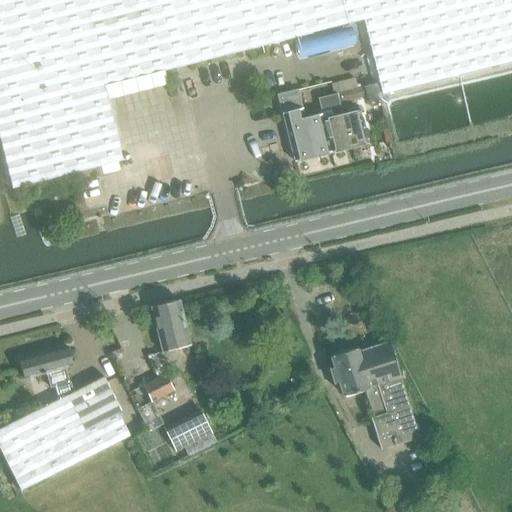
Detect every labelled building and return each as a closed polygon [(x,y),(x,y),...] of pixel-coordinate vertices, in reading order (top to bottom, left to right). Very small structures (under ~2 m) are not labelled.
[(0,0),(0,146),(11,188),(63,175),(123,161),(104,86),(179,68),(241,52),(345,26),(338,0),(0,0)] [(511,0),(338,0),(345,26),(363,22),(381,93),(511,61),(511,0)] [(375,85),(364,87),(368,102),(379,100),(375,85)] [(363,88),(347,92),(349,101),(366,97),(363,88)] [(293,162),(330,153),(321,115),(299,120),(296,111),(301,109),(296,91),(277,96),(293,162)] [(317,99),(321,115),(330,153),(349,148),(341,115),(342,115),(339,104),(349,101),(347,92),(317,99)] [(359,111),(342,115),(341,115),(349,148),(367,144),(359,111)] [(161,353),(189,346),(178,300),(150,306),(161,353)] [(354,349),(330,356),(333,368),(329,369),(333,384),(338,383),(342,396),(365,389),(371,418),(370,418),(379,450),(417,439),(388,342),(355,351),(354,349)] [(53,388),(56,401),(70,393),(68,385),(64,369),(72,367),(67,348),(18,361),(23,380),(46,374),(49,389),(53,388)] [(302,388),(290,394),(294,403),(322,389),(313,370),(308,373),(314,386),(304,391),(302,388)] [(168,409),(179,403),(165,375),(143,386),(151,402),(151,403),(160,421),(172,416),(168,409)] [(70,393),(56,401),(0,429),(0,451),(21,492),(130,437),(120,417),(125,415),(104,377),(70,393)] [(151,402),(136,409),(148,432),(162,425),(160,421),(151,403),(151,402)] [(200,409),(163,428),(175,452),(184,448),(188,456),(216,442),(200,409)] [(393,485),(383,491),(394,510),(404,504),(393,485)]
